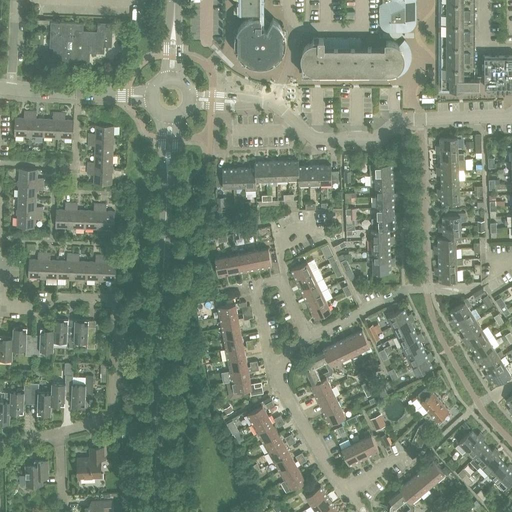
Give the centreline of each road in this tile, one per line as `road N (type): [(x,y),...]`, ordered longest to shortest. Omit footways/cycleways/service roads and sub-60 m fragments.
road 1 (tertiary): [(156,511),(169,115)]
road 2 (residential): [(60,432),(117,406),(107,298),(43,298),(27,310),(1,310),(0,265)]
road 3 (residential): [(511,116),(408,120),(373,139),(315,140),(274,103),(211,100)]
road 4 (residential): [(511,264),(474,288),(403,290),(307,338)]
road 5 (residential): [(279,374),(269,358),(259,286),(281,284),(307,338)]
road 6 (residential): [(279,374),(328,468),(349,491)]
